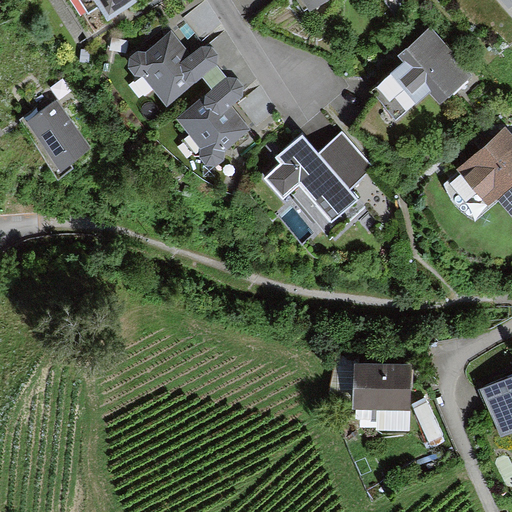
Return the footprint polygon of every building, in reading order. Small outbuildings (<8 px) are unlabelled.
[(107,0),(121,21),(153,0),(107,0)] [(300,0),(314,20),(341,0),(300,0)] [(175,15),(136,58),(183,101),(223,59),(175,15)] [(435,28),(376,88),(416,127),(475,67),(435,28)] [(233,74),(191,116),(230,154),(271,111),(233,74)] [(90,146),(57,100),(30,119),(63,165),(90,146)] [(511,134),(505,127),(464,161),(491,193),(498,186),(511,202),(511,134)] [(321,146),(303,130),(278,158),(292,171),(283,181),(297,193),(307,182),(333,205),(353,182),(342,172),(358,155),(333,132),(321,146)] [(469,206),(487,193),(467,165),(449,178),(469,206)] [(411,362),(357,358),(354,397),(408,401),(411,362)] [(511,365),(480,380),(502,427),(511,422),(511,365)]
